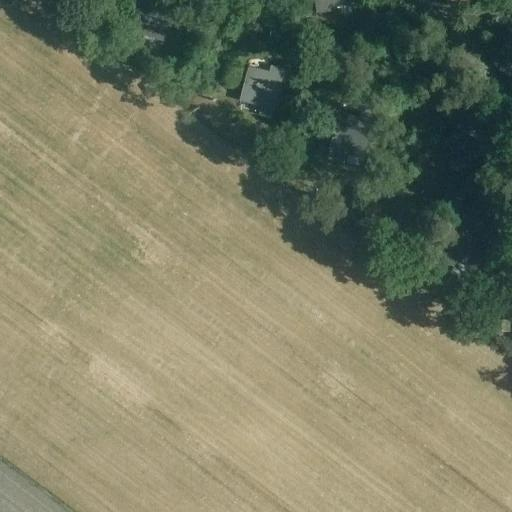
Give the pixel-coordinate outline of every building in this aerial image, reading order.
[(162,41),(176,4),(164,0),(163,0),(161,6),(146,0),(143,0),(132,30),(162,41)] [(316,0),(318,14),(330,13),(329,6),(349,4),(349,0),(316,0)] [(291,38),(288,49),(301,52),(298,65),(308,68),(313,50),(305,48),(306,42),(291,38)] [(274,110),(284,72),(272,69),(271,75),(250,69),(241,101),(274,110)] [(341,116),(332,145),(331,150),(364,159),(376,117),(363,113),(361,121),(341,116)] [(469,169),(492,148),(477,130),(482,125),(474,115),(444,141),(469,169)] [(467,221),(448,256),(444,262),(454,267),(457,261),(477,272),(493,243),(474,232),(477,226),(467,221)]
